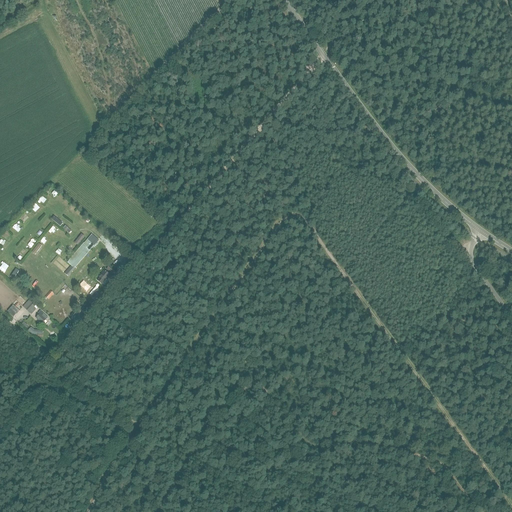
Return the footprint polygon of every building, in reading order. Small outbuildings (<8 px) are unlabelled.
[(49,216),(58,225),(61,222),(52,213),(49,216)] [(72,240),(76,243),(83,234),(79,231),(72,240)] [(53,250),(58,253),(61,248),(56,245),(53,250)] [(75,269),(71,266),(64,274),(68,277),(68,276),(69,277),(70,276),(69,275),(74,270),(75,269)] [(107,270),(112,274),(115,270),(110,266),(107,270)] [(98,281),(102,285),(107,279),(108,280),(111,276),(104,271),(99,277),(100,278),(98,281)] [(92,296),(102,305),(108,297),(99,289),(92,296)] [(49,300),(54,294),(50,291),(45,297),(49,300)] [(88,305),(84,310),(90,315),(94,310),(88,305)] [(40,315),(36,319),(42,324),(46,320),(42,316),(44,314),(41,311),(38,313),(40,315)] [(86,318),(82,315),(78,311),(72,318),(77,322),(75,323),(78,326),(80,324),(80,325),(86,318)]
